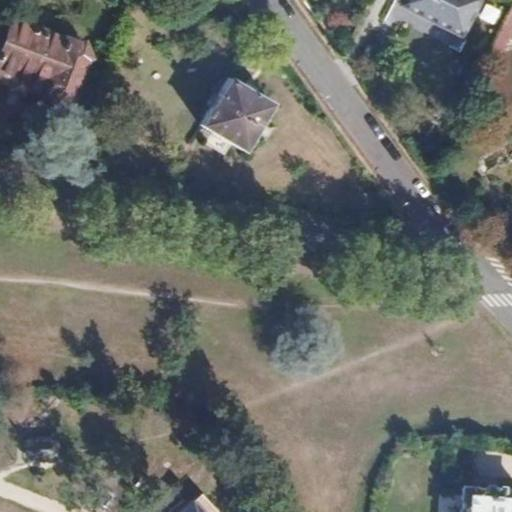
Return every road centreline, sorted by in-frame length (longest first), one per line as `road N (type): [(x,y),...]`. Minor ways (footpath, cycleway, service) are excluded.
road 1 (residential): [(0,183),(460,262)]
road 2 (residential): [(271,0),(460,262)]
